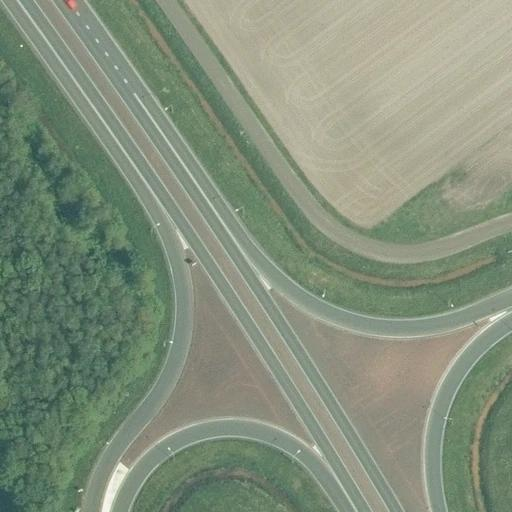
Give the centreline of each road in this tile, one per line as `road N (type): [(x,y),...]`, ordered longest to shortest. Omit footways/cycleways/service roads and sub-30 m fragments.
road 1 (trunk): [(20,0),(120,133),(360,511)]
road 2 (trunk): [(13,0),(133,181),(182,295),(173,366),(114,454),(93,511)]
road 3 (trunk): [(394,511),(129,97)]
road 4 (trunk): [(511,305),(429,328),(351,322),(313,307),(274,280),(156,119),(129,97)]
road 5 (unclassified): [(511,224),(451,251),(366,252),(307,206),(160,0)]
road 6 (trunk): [(120,511),(139,471),(162,451),(218,429),(279,441),(311,463),(341,511)]
road 7 (trunk): [(440,511),(427,464),(442,388),(511,315)]
road 8 (trunk): [(129,97),(58,0)]
